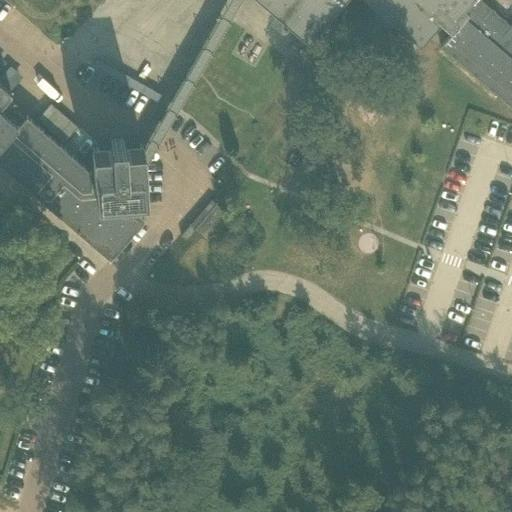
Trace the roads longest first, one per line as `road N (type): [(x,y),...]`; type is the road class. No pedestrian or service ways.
road 1 (unknown): [(39,74),(153,46),(187,24),(205,0)]
road 2 (unknown): [(122,271),(0,166)]
